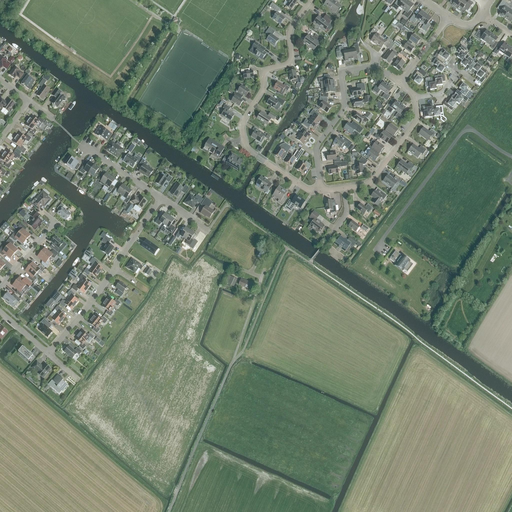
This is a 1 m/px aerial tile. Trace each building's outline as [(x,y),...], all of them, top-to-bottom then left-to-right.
[(291,10),(297,2),(294,0),(290,0),(286,6),(291,10)] [(334,0),(335,0),(334,2),(332,0),(327,0),(324,4),(335,13),(335,12),(334,12),(339,5),(340,6),(338,4),(341,1),(339,0),(334,0)] [(402,10),(409,1),(406,0),(401,0),(399,3),(396,1),(392,7),(396,11),(399,7),(402,10)] [(456,9),(462,0),(461,0),(455,0),(452,5),(456,9)] [(462,0),(456,9),(460,12),(464,7),(466,9),(468,10),(473,3),(468,0),(466,0),(465,2),(462,0)] [(511,7),(511,6),(502,0),(497,8),(501,11),(499,15),(501,16),(501,17),(501,16),(504,18),(504,19),(510,10),(511,7)] [(409,1),(402,10),(406,12),(403,16),(407,19),(412,12),(410,10),(414,5),(409,1)] [(277,13),(280,9),(272,3),(269,7),(277,13)] [(420,23),(426,14),(421,11),(416,17),(413,15),(409,20),(414,24),(417,20),(420,23)] [(280,24),(285,18),(277,13),(272,19),(280,24)] [(426,14),(420,23),(423,25),(421,29),(422,30),(426,32),(430,26),(427,23),(431,18),(426,14)] [(323,20),(318,16),(313,23),(324,31),(325,31),(323,30),(328,24),(329,25),(332,20),(326,15),(323,20)] [(274,46),(278,40),(272,35),(275,32),(269,28),(265,33),(269,36),(266,40),(274,46)] [(376,45),(381,37),(377,33),(378,31),(374,28),(370,34),(374,37),(371,41),(376,45)] [(486,43),(492,34),(486,30),(484,34),(478,30),(474,36),(480,40),(481,39),(486,43)] [(492,34),(486,43),(491,46),(491,48),(493,49),(497,43),(495,42),(498,38),(492,34)] [(313,39),(308,35),(303,42),(314,50),(313,49),(318,43),(319,44),(317,42),(320,39),(315,35),(313,37),(314,38),(313,39)] [(408,41),(412,44),(413,43),(416,45),(420,40),(413,35),(409,40),(408,41)] [(388,48),(391,43),(392,41),(388,38),(386,41),(381,37),(376,45),(381,48),(384,44),(388,47),(388,48)] [(410,45),(412,44),(408,41),(407,43),(403,48),(410,53),(414,48),(410,45)] [(252,48),(249,51),(254,55),(262,60),(266,54),(261,50),(263,47),(255,42),(252,48)] [(504,55),(510,46),(504,43),(500,49),(497,47),(493,53),(496,55),(499,51),(504,55)] [(349,51),(351,61),(357,60),(356,52),(359,52),(358,44),(354,45),(355,48),(352,48),(353,50),(349,51)] [(464,58),(467,55),(468,53),(465,52),(467,50),(462,46),(456,53),(459,55),(457,57),(462,61),(464,58)] [(351,61),(349,51),(346,51),(345,49),(343,50),(343,47),(339,47),(340,51),(336,52),(337,58),(344,57),(345,62),(351,61)] [(439,60),(442,62),(443,59),(446,61),(450,56),(444,52),(442,50),(440,53),(438,51),(434,57),(436,58),(439,60)] [(398,55),(393,51),(391,53),(389,51),(383,59),(389,63),(394,56),(396,57),(398,55)] [(469,57),(467,55),(464,58),(462,61),(460,64),(465,68),(467,65),(470,67),(472,64),(473,63),(474,62),(468,58),(469,57)] [(1,57),(0,57),(0,68),(1,69),(2,66),(7,69),(10,64),(6,61),(8,59),(7,58),(6,57),(4,57),(3,58),(1,57)] [(398,71),(404,63),(398,58),(393,66),(398,71)] [(442,62),(439,60),(436,58),(432,63),(435,65),(438,67),(436,70),(441,73),(445,68),(442,66),(444,64),(442,62)] [(483,65),(478,61),(476,65),(473,63),(472,64),(470,67),(468,69),(473,74),(475,71),(477,73),(479,70),(481,68),(483,65)] [(20,79),(23,74),(20,71),(15,67),(9,75),(14,79),(17,75),(18,76),(17,77),(20,79)] [(487,72),(481,68),(479,70),(477,73),(475,75),(478,77),(476,80),(481,84),(485,79),(483,77),(487,72)] [(250,72),(249,69),(241,70),(241,73),(243,73),(244,79),(254,78),(252,71),(250,72)] [(29,90),(32,86),(32,85),(35,81),(27,76),(30,72),(28,70),(22,78),(24,80),(21,84),(29,90)] [(427,74),(421,70),(419,73),(417,72),(413,77),(416,79),(414,81),(419,85),(423,80),(420,78),(422,76),(424,78),(427,74)] [(296,78),(295,71),(288,72),(290,81),(293,80),(293,82),(297,82),(295,86),(298,89),(301,85),(300,83),(301,83),(299,77),(296,78)] [(325,88),(335,86),(334,80),(327,81),(327,78),(329,77),(328,75),(324,75),(324,78),(318,79),(319,83),(322,82),(322,84),(320,85),(321,88),(323,88),(325,88)] [(435,77),(435,83),(436,86),(442,85),(442,82),(445,82),(444,75),(435,77)] [(436,86),(435,83),(432,83),(432,80),(430,80),(430,78),(426,78),(425,79),(426,88),(429,87),(430,90),(436,89),(436,86)] [(43,100),(50,90),(43,86),(46,82),(43,79),(38,85),(42,87),(36,95),(43,100)] [(277,82),(277,83),(275,81),(272,87),(274,88),(273,88),(279,92),(278,93),(282,96),(285,90),(287,91),(290,87),(285,84),(283,86),(277,82)] [(382,92),(388,84),(387,83),(386,84),(383,82),(378,88),(376,86),(373,91),(377,94),(380,90),(382,92)] [(459,93),(462,95),(465,97),(470,89),(463,83),(459,89),(461,91),(459,93)] [(352,96),(361,95),(361,91),(365,91),(364,84),(357,85),(358,89),(351,90),(352,96)] [(388,84),(382,92),(385,94),(382,97),(387,101),(390,97),(387,95),(392,88),(389,86),(390,85),(388,84)] [(235,93),(242,97),(243,95),(246,97),(249,91),(241,86),(238,91),(236,90),(235,93)] [(325,88),(325,92),(320,93),(320,97),(328,98),(328,93),(335,92),(335,86),(325,88)] [(62,97),(59,95),(61,92),(56,89),(51,95),(55,97),(51,103),(52,104),(54,103),(54,104),(54,105),(54,107),(56,106),(57,107),(62,101),(64,101),(65,100),(66,98),(65,97),(62,97)] [(462,95),(459,93),(457,91),(453,96),(450,98),(451,99),(454,101),(456,103),(459,105),(463,99),(460,98),(462,95)] [(241,100),(242,97),(235,93),(233,95),(234,96),(231,101),(239,107),(243,101),(241,100)] [(354,107),(363,106),(363,104),(371,103),(370,96),(364,97),(365,100),(353,101),(354,107)] [(276,101),(270,97),(266,104),(274,108),(276,106),(279,108),(280,105),(282,106),(285,101),(279,98),(276,101)] [(327,113),(331,107),(326,103),(327,101),(328,99),(320,98),(319,100),(322,102),(319,107),(327,113)] [(6,104),(3,102),(4,101),(1,99),(0,100),(0,107),(2,109),(3,108),(8,112),(14,104),(9,100),(6,104)] [(453,108),(456,103),(454,101),(451,99),(449,101),(447,99),(443,105),(451,111),(453,108)] [(395,111),(401,104),(400,102),(399,103),(396,101),(391,108),(389,106),(386,110),(390,114),(393,110),(395,111)] [(401,104),(395,111),(398,113),(395,117),(400,120),(403,116),(400,114),(405,108),(402,106),(403,105),(401,104)] [(230,121),(234,115),(228,111),(230,108),(225,105),(223,108),(225,110),(221,116),(230,121)] [(433,110),(433,114),(434,117),(440,116),(440,119),(440,120),(444,123),(447,119),(444,117),(443,113),(442,106),(436,107),(436,110),(433,110)] [(433,114),(433,110),(433,107),(426,108),(426,111),(423,112),(424,118),(431,117),(430,114),(433,114)] [(310,119),(319,125),(322,120),(316,116),(318,114),(313,110),(310,114),(312,116),(310,119)] [(268,117),(261,112),(257,119),(267,125),(271,118),(274,120),(276,117),(270,113),(268,117)] [(369,121),(373,116),(369,113),(365,117),(364,119),(357,113),(353,118),(361,124),(363,121),(365,123),(368,119),(369,121)] [(28,121),(36,126),(39,128),(45,120),(40,116),(37,120),(32,116),(30,119),(30,118),(28,121)] [(315,130),(319,125),(310,119),(308,121),(306,119),(302,124),(308,128),(309,125),(315,130)] [(34,129),(36,126),(28,121),(27,123),(25,125),(31,129),(29,132),(34,135),(36,131),(34,129)] [(354,127),(348,123),(344,129),(351,135),(355,130),(359,134),(363,129),(357,124),(354,127)] [(384,132),(391,137),(393,135),(394,136),(398,130),(390,124),(384,132)] [(299,134),(307,140),(310,136),(305,132),(307,129),(301,125),(298,130),(301,132),(299,134)] [(103,130),(99,127),(95,134),(98,137),(99,136),(107,141),(112,134),(104,129),(103,130)] [(429,132),(423,128),(419,134),(428,141),(431,137),(433,138),(436,133),(431,129),(429,132)] [(255,131),(251,137),(259,142),(261,143),(264,138),(266,135),(258,130),(257,133),(255,131)] [(391,137),(384,132),(383,131),(382,134),(381,133),(378,135),(376,134),(374,137),(379,140),(380,138),(387,143),(391,137)] [(16,137),(23,143),(25,141),(29,142),(31,138),(26,135),(25,137),(19,133),(18,135),(17,135),(16,137)] [(307,140),(299,134),(297,137),(293,134),(291,136),(290,135),(288,137),(296,143),(298,141),(303,145),(307,140)] [(22,145),(23,143),(16,137),(14,140),(13,142),(18,146),(16,148),(21,152),(24,148),(22,145)] [(337,137),(333,143),(343,150),(345,148),(347,149),(352,143),(346,138),(343,142),(337,137)] [(372,148),(379,153),(380,153),(380,152),(381,153),(385,149),(383,148),(384,147),(376,142),(373,139),(370,143),(373,145),(372,147),(372,148)] [(224,148),(217,144),(210,140),(207,145),(206,144),(203,150),(208,153),(210,150),(213,152),(210,157),(216,161),(224,148)] [(119,147),(121,144),(118,142),(116,145),(111,142),(106,150),(117,157),(122,150),(119,147)] [(280,146),(274,155),(280,159),(280,158),(283,154),(286,155),(291,147),(285,143),(280,146)] [(419,149),(413,145),(408,151),(417,158),(421,154),(422,155),(426,150),(421,146),(419,149)] [(378,155),(379,153),(372,148),(371,150),(367,155),(367,156),(369,157),(375,162),(379,156),(378,155)] [(290,155),(285,162),(291,166),(294,161),(297,163),(304,151),(301,149),(299,152),(297,151),(293,157),(290,155)] [(3,154),(11,160),(13,158),(16,159),(17,158),(19,159),(21,156),(14,151),(12,154),(7,150),(5,152),(3,154)] [(336,158),(335,153),(326,154),(327,161),(334,160),(334,163),(340,162),(339,157),(336,158)] [(9,162),(11,160),(3,154),(2,157),(0,159),(6,163),(4,165),(9,169),(11,165),(9,162)] [(127,154),(123,161),(133,168),(136,163),(137,164),(141,158),(135,155),(133,158),(127,154)] [(243,161),(232,154),(229,158),(225,156),(222,163),(225,165),(226,164),(238,171),(241,165),(240,165),(243,161)] [(76,170),(80,166),(77,164),(78,162),(70,157),(64,164),(73,170),(74,169),(76,170)] [(364,173),(362,165),(365,165),(368,161),(362,157),(359,161),(359,164),(356,165),(354,166),(353,166),(353,167),(352,168),(352,169),(353,170),(353,171),(354,171),(354,172),(355,172),(357,172),(357,174),(364,173)] [(149,177),(153,171),(146,166),(148,163),(143,160),(138,166),(141,168),(139,172),(142,174),(142,173),(149,177)] [(407,165),(401,161),(397,167),(406,174),(409,169),(411,171),(414,166),(409,162),(407,165)] [(89,173),(94,165),(89,162),(86,168),(83,166),(79,171),(83,174),(86,172),(89,173)] [(311,165),(306,162),(304,164),(301,162),(296,169),(302,173),(305,168),(308,169),(311,165)] [(335,167),(328,168),(329,174),(338,173),(337,168),(341,167),(347,167),(346,162),(341,162),(340,163),(334,164),(335,167)] [(94,165),(89,173),(96,178),(98,176),(95,174),(99,168),(94,165)] [(104,186),(111,176),(106,173),(102,179),(100,177),(98,180),(100,181),(99,183),(104,186)] [(167,179),(161,175),(155,183),(161,187),(166,181),(169,183),(172,178),(169,176),(167,179)] [(393,179),(388,175),(383,181),(392,188),(395,184),(397,185),(400,181),(395,177),(393,179)] [(111,176),(104,186),(108,189),(107,190),(110,192),(114,187),(111,185),(115,180),(111,176)] [(268,190),(271,185),(272,184),(269,182),(267,180),(264,178),(261,176),(256,184),(256,185),(256,186),(258,188),(260,188),(261,187),(263,188),(262,190),(265,192),(266,193),(268,190)] [(183,188),(176,183),(170,193),(177,197),(181,191),(185,194),(189,188),(185,185),(183,188)] [(122,196),(127,188),(122,185),(119,190),(116,188),(112,194),(115,196),(117,193),(122,196)] [(282,205),(286,199),(283,197),(284,196),(283,195),(286,191),(278,186),(272,196),(279,200),(277,202),(282,205)] [(127,188),(122,196),(126,199),(124,202),(127,204),(131,198),(128,196),(132,191),(127,188)] [(35,198),(31,203),(32,204),(36,207),(39,209),(42,205),(44,206),(48,201),(49,202),(51,199),(49,197),(48,198),(47,197),(48,195),(43,191),(39,195),(40,197),(37,200),(36,199),(35,198)] [(379,195),(375,191),(371,196),(374,199),(372,202),(378,207),(382,200),(383,201),(387,196),(382,192),(379,195)] [(203,199),(197,195),(194,198),(190,195),(186,201),(186,200),(184,203),(187,205),(187,204),(193,208),(197,202),(200,204),(203,199)] [(305,201),(296,195),(292,202),(289,200),(284,207),(287,209),(291,211),(294,205),(296,207),(297,207),(300,209),(305,201)] [(139,200),(135,197),(131,202),(136,205),(135,205),(141,209),(147,201),(141,197),(139,200)] [(209,218),(214,212),(208,208),(212,202),(206,198),(201,205),(204,207),(200,213),(203,215),(204,215),(209,218)] [(332,206),(331,200),(325,201),(326,211),(330,210),(330,213),(336,212),(335,206),(332,206)] [(65,220),(71,215),(63,207),(64,206),(61,203),(57,209),(59,211),(57,213),(65,220)] [(365,207),(360,203),(356,209),(364,215),(366,211),(368,213),(372,208),(367,204),(365,207)] [(133,206),(129,204),(124,210),(129,213),(133,206)] [(318,232),(323,225),(316,219),(319,215),(314,211),(312,210),(307,216),(313,221),(309,226),(312,228),(313,229),(313,228),(318,232)] [(35,230),(42,222),(37,218),(39,215),(34,211),(30,216),(33,218),(28,224),(35,230)] [(164,225),(170,217),(165,213),(161,219),(159,217),(155,223),(159,225),(162,223),(164,225)] [(164,233),(165,230),(172,234),(175,228),(171,225),(174,220),(170,217),(164,225),(160,230),(164,233)] [(356,232),(360,227),(352,221),(348,226),(356,232)] [(19,233),(27,240),(30,236),(24,230),(26,228),(21,223),(19,222),(17,225),(19,226),(18,227),(21,231),(19,233)] [(185,238),(190,230),(186,227),(182,233),(179,231),(175,237),(178,239),(180,235),(185,238)] [(185,238),(187,240),(186,243),(190,246),(190,247),(190,248),(193,250),(198,242),(195,240),(195,241),(194,241),(191,239),(195,234),(190,230),(185,238)] [(23,244),(27,240),(19,233),(17,235),(13,234),(10,237),(15,241),(17,239),(23,244)] [(53,243),(50,246),(58,253),(62,248),(63,249),(66,245),(63,243),(55,236),(51,241),(53,243)] [(112,251),(114,248),(108,244),(111,240),(105,236),(101,242),(106,245),(101,251),(108,256),(112,250),(112,251)] [(175,238),(172,236),(167,243),(170,245),(175,238)] [(347,241),(340,236),(335,244),(345,252),(350,246),(352,248),(356,243),(349,238),(347,241)] [(6,247),(14,254),(18,250),(12,245),(14,243),(9,239),(6,242),(8,245),(6,247)] [(153,254),(157,248),(146,240),(141,246),(153,254)] [(14,254),(6,247),(6,248),(3,245),(0,249),(0,253),(2,256),(4,253),(10,258),(14,254)] [(41,252),(49,259),(51,257),(54,259),(57,255),(53,251),(51,253),(45,248),(41,252)] [(261,259),(266,252),(260,248),(255,255),(261,259)] [(403,269),(407,272),(413,264),(409,261),(409,260),(402,255),(402,256),(395,251),(390,259),(396,263),(394,266),(401,271),(403,269)] [(47,261),(49,259),(41,252),(37,257),(43,262),(41,264),(46,268),(49,264),(47,261)] [(91,267),(99,273),(101,271),(102,268),(97,264),(98,262),(93,258),(90,262),(92,264),(90,267),(91,267)] [(143,267),(132,260),(129,265),(128,265),(126,267),(129,269),(135,272),(138,268),(141,270),(143,267)] [(28,267),(36,274),(38,271),(41,273),(45,269),(40,266),(38,268),(32,263),(28,267)] [(34,276),(36,274),(28,267),(25,271),(31,276),(29,279),(33,282),(36,279),(34,276)] [(98,275),(99,273),(91,267),(90,270),(86,268),(83,272),(88,276),(90,273),(96,277),(97,275),(98,275)] [(148,276),(152,270),(148,267),(144,273),(148,276)] [(79,283),(87,289),(91,285),(85,280),(87,278),(82,274),(79,278),(81,281),(79,283)] [(235,287),(238,279),(229,276),(226,283),(235,287)] [(20,277),(16,281),(26,290),(27,291),(33,284),(25,277),(23,280),(20,277)] [(244,280),(241,279),(238,285),(242,286),(241,286),(248,289),(247,290),(251,292),(254,284),(244,280)] [(16,281),(12,286),(18,291),(16,293),(21,297),(26,290),(16,281)] [(121,297),(124,293),(123,292),(127,287),(120,282),(116,287),(118,289),(115,293),(121,297)] [(84,294),(87,289),(79,283),(77,286),(74,285),(72,288),(76,292),(78,290),(84,294)] [(67,299),(75,305),(79,301),(73,296),(75,294),(70,290),(67,294),(69,297),(67,299)] [(13,298),(8,293),(7,294),(6,293),(4,295),(3,297),(4,297),(3,298),(11,305),(16,300),(18,302),(21,300),(16,295),(13,298)] [(61,302),(65,297),(61,294),(60,295),(57,293),(52,298),(55,301),(57,299),(61,302)] [(105,302),(113,308),(114,305),(118,307),(121,303),(116,299),(114,302),(108,298),(107,300),(106,300),(105,302)] [(72,310),(75,305),(67,299),(65,301),(62,300),(59,304),(64,308),(66,305),(72,310)] [(111,310),(113,308),(105,302),(103,304),(102,307),(107,311),(106,313),(110,317),(113,313),(111,310)] [(55,314),(62,321),(64,319),(66,316),(60,312),(62,310),(58,306),(55,309),(57,312),(55,314)] [(60,323),(62,321),(55,314),(53,317),(50,315),(47,319),(51,323),(53,320),(58,325),(60,323)] [(92,319),(100,325),(101,322),(105,324),(108,320),(103,317),(101,319),(96,314),(94,317),(94,316),(92,319)] [(47,338),(52,332),(47,327),(50,324),(44,319),(41,322),(44,325),(39,331),(47,338)] [(98,327),(100,325),(92,319),(90,321),(89,323),(94,328),(92,330),(97,334),(100,330),(98,327)] [(78,335),(86,341),(88,339),(91,340),(94,337),(90,333),(88,335),(82,331),(80,333),(78,335)] [(84,343),(86,341),(78,335),(77,337),(75,339),(80,344),(78,346),(83,350),(86,346),(84,343)] [(36,357),(24,347),(24,346),(18,353),(19,352),(31,362),(29,364),(30,364),(36,357)] [(75,351),(69,346),(64,352),(72,359),(77,353),(79,355),(82,352),(77,348),(75,351)] [(43,367),(37,362),(32,368),(38,373),(37,373),(43,378),(51,369),(45,364),(43,367)] [(55,385),(52,388),(56,391),(59,394),(62,391),(67,385),(62,381),(63,380),(58,375),(53,381),(55,383),(54,385),(55,385)]
